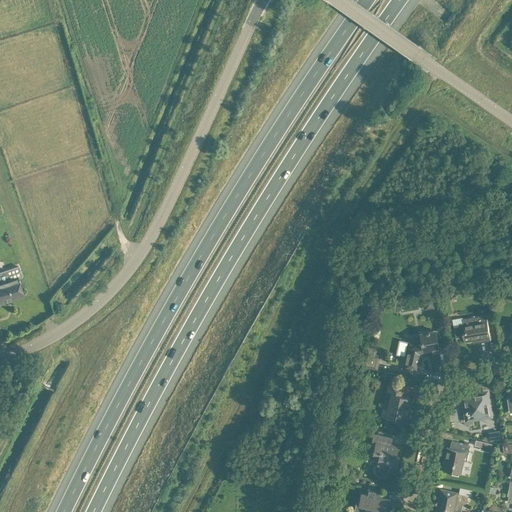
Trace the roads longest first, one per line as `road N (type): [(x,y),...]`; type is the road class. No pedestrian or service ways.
road 1 (motorway): [(94,511),(229,259),(400,0)]
road 2 (motorway): [(364,0),(204,250),(63,511)]
road 3 (unclassified): [(0,359),(56,335),(136,261),(263,0)]
road 4 (track): [(348,285),(303,511)]
road 5 (unclassified): [(511,118),(339,0)]
road 6 (residential): [(511,362),(446,374),(410,511)]
road 7 (residential): [(348,285),(356,248),(372,234),(511,209)]
